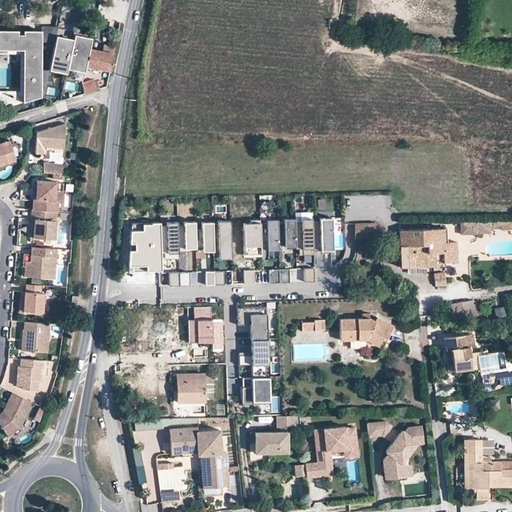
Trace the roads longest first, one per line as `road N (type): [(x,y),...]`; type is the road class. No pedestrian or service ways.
road 1 (residential): [(97,290),(311,287),(331,280),(347,261),(349,223)]
road 2 (tertiary): [(137,0),(97,290)]
road 3 (residential): [(443,511),(422,317)]
road 4 (tertiary): [(80,476),(92,332)]
road 5 (tertiary): [(92,332),(44,465)]
road 6 (residential): [(0,332),(8,228),(0,206)]
